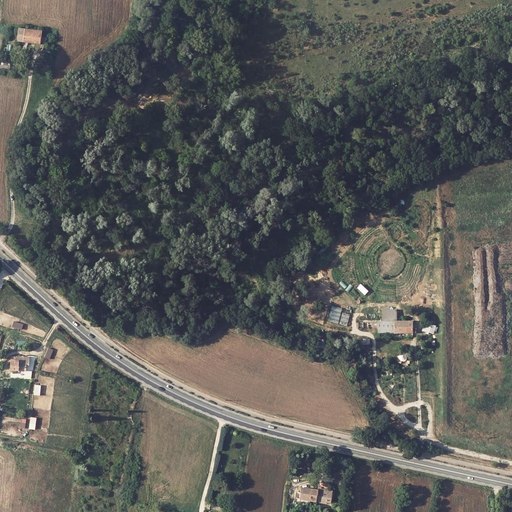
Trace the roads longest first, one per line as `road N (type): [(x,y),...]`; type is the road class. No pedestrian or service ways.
road 1 (secondary): [(511,484),(222,414),(78,328),(0,255)]
road 2 (track): [(354,315),(328,270),(380,220)]
